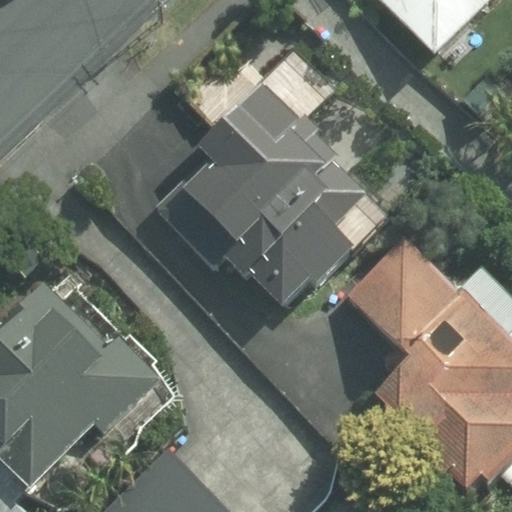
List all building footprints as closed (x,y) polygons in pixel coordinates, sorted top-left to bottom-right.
[(387,0),(422,38),(464,0),(387,0)] [(379,201),(268,95),(163,204),(214,253),(226,241),(286,298),(379,201)] [(511,465),(511,316),(435,230),(347,308),(412,381),(384,406),(471,502),(511,465)] [(0,334),(0,453),(42,497),(161,382),(59,277),(0,334)] [(255,511),(187,444),(118,511),(255,511)]
